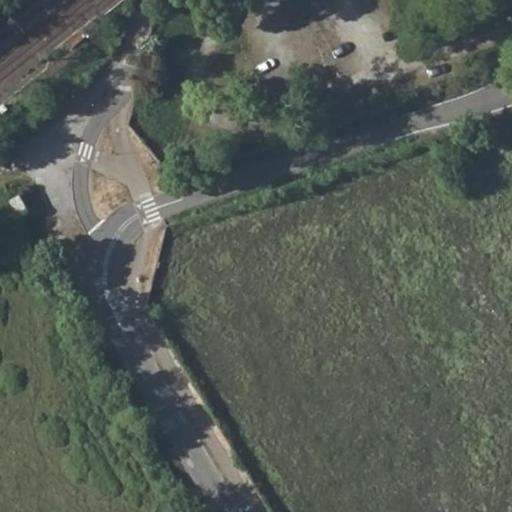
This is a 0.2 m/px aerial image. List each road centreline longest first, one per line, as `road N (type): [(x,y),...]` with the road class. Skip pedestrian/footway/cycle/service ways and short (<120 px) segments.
road 1 (unclassified): [(118,235),(150,212),(511,89)]
road 2 (tertiary): [(118,235),(108,263),(117,318),(232,511)]
road 3 (tertiary): [(150,0),(127,91),(102,120),(91,154),(89,204),(98,225),(118,235)]
